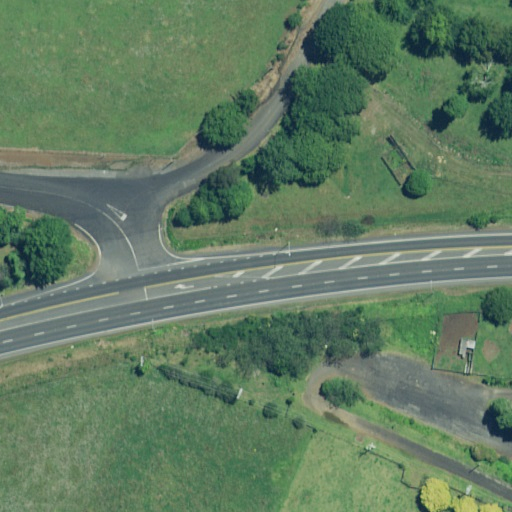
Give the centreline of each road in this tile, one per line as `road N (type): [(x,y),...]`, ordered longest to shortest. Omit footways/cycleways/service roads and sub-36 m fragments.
road 1 (trunk): [(143,286),(392,251),(511,246)]
road 2 (unclassified): [(100,210),(187,176),(241,142),(279,95),(334,0)]
road 3 (track): [(370,374),(335,366),(317,388),(325,405),(511,493)]
road 4 (unclassified): [(370,374),(511,443)]
road 5 (trunk): [(0,320),(143,286)]
